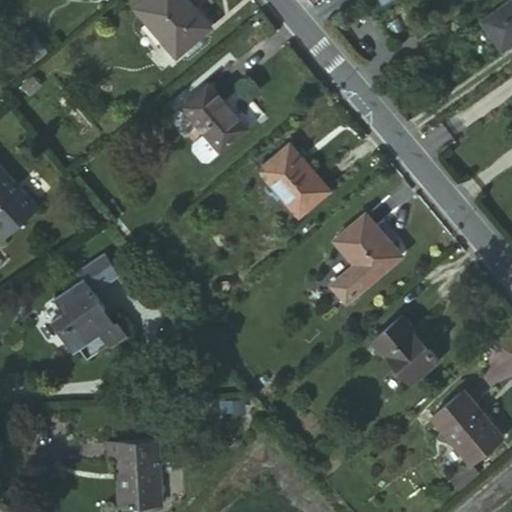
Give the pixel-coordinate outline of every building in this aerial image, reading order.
[(172,60),(205,32),(179,0),(165,0),(140,20),(172,60)] [(364,13),(382,0),(366,0),(359,5),(364,13)] [(511,0),(498,0),(476,17),(493,41),(511,27),(511,0)] [(205,156),(237,131),(201,86),(169,112),(205,156)] [(294,218),(322,194),(285,148),(256,172),(294,218)] [(0,229),(31,198),(0,165),(0,229)] [(346,273),(361,291),(397,262),(364,220),(328,250),(346,273)] [(93,291),(118,274),(101,249),(73,269),(82,282),(53,304),(62,316),(55,322),(66,337),(59,343),(61,346),(71,359),(77,355),(85,366),(107,352),(114,353),(132,343),(122,327),(119,328),(93,291)] [(332,312),(361,291),(346,273),(319,296),(332,312)] [(397,384),(429,360),(396,319),(365,344),(397,384)] [(66,337),(55,322),(48,327),(59,343),(66,337)] [(465,467),(498,441),(462,397),(429,423),(465,467)] [(145,424),(99,428),(101,444),(106,445),(111,493),(151,490),(145,424)] [(292,511),(285,503),(266,488),(233,511),(292,511)]
